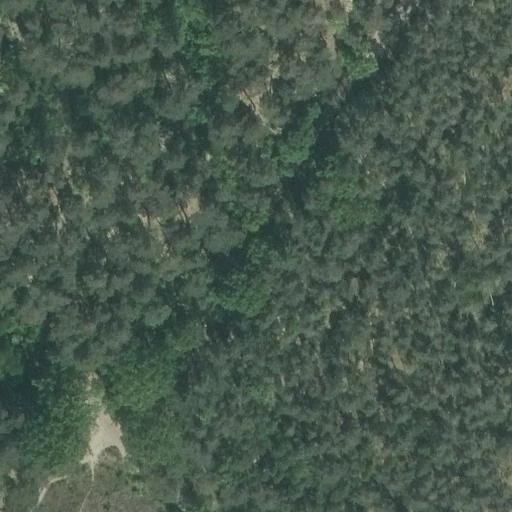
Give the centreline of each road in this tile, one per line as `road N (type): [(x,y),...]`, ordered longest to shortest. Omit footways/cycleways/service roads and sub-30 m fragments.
road 1 (track): [(110,422),(219,288),(297,147),(324,117)]
road 2 (track): [(324,117),(399,0)]
road 3 (track): [(199,511),(110,422)]
